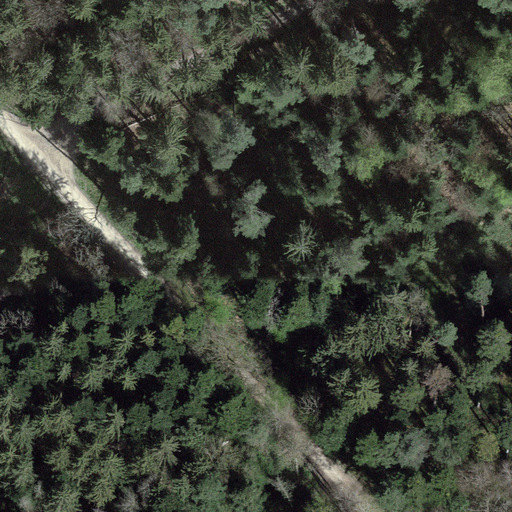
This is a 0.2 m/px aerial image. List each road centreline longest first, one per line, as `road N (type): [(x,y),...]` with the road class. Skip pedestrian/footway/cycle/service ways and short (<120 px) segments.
road 1 (track): [(366,511),(0,116)]
road 2 (track): [(314,0),(165,61),(21,140)]
